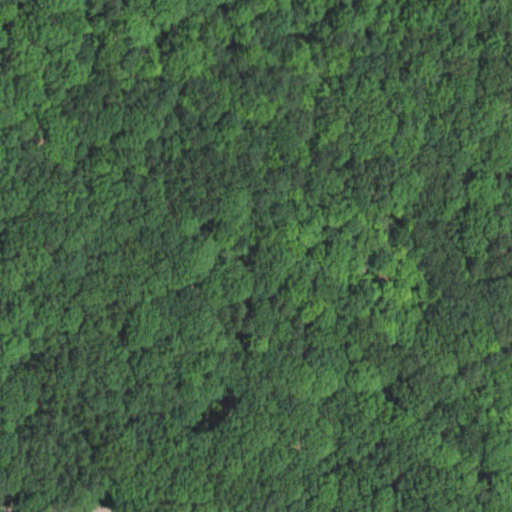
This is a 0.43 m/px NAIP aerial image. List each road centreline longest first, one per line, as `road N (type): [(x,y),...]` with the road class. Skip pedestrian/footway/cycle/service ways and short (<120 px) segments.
road 1 (track): [(79,511),(192,389),(209,341),(216,223)]
road 2 (track): [(216,223),(239,163),(435,0)]
